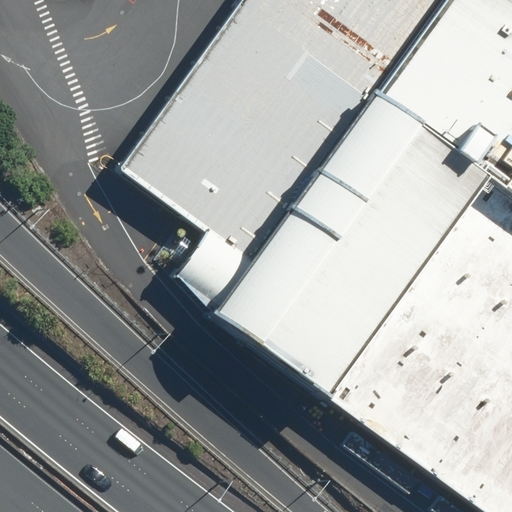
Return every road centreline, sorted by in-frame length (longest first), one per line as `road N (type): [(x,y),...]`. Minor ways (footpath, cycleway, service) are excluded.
road 1 (motorway): [(0,227),(312,511)]
road 2 (motorway): [(0,382),(159,511)]
